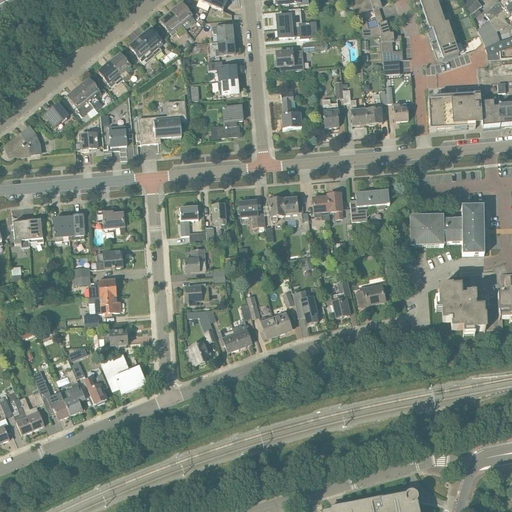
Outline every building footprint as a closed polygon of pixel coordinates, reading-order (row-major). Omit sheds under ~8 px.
[(212,0),(209,7),(222,12),(227,0),(212,0)] [(375,18),(381,17),(377,6),(380,5),(380,7),(381,7),(378,0),(369,0),(351,6),(357,24),(366,21),(364,13),(373,10),(375,18)] [(418,0),(422,10),(438,4),(436,0),(418,0)] [(461,0),(470,16),(482,8),(477,1),(478,0),(461,0)] [(489,21),(511,3),(511,0),(499,0),(497,2),(499,4),(484,15),(489,21)] [(511,3),(489,21),(489,22),(493,28),(497,32),(502,30),(502,31),(509,26),(504,20),(511,13),(511,3)] [(438,4),(422,10),(425,20),(441,15),(438,4)] [(170,14),(185,32),(196,23),(192,18),(181,5),(170,14)] [(301,25),(300,10),(289,11),(289,17),(277,18),(279,40),(299,38),(300,41),(308,40),(307,24),(301,25)] [(480,14),(478,11),(477,11),(472,14),(470,16),(472,21),(480,14)] [(170,14),(159,23),(170,36),(172,38),(175,35),(176,36),(179,40),(186,34),(170,14)] [(441,15),(425,20),(429,31),(432,30),(445,25),(441,15)] [(380,38),(391,37),(387,25),(386,25),(387,26),(384,27),(381,17),(375,18),(378,27),(369,30),(366,21),(357,24),(362,39),(380,38)] [(497,32),(493,28),(489,22),(478,30),(476,31),(479,37),(482,44),(484,50),(500,43),(497,32)] [(435,40),(451,34),(447,24),(445,25),(432,30),(435,40)] [(216,44),(232,42),(231,28),(215,30),(212,30),(213,37),(216,37),(216,44)] [(511,30),(511,31),(511,34),(511,38),(500,43),(484,50),(487,56),(503,51),(511,48),(511,30)] [(139,39),(154,58),(161,52),(159,49),(163,46),(150,31),(139,39)] [(439,50),(455,45),(451,34),(435,40),(439,50)] [(391,37),(380,38),(382,63),(398,62),(403,61),(409,61),(409,60),(402,61),(402,52),(393,53),(392,43),(394,43),(393,37),(391,37)] [(144,67),(154,58),(139,39),(128,48),(139,61),(144,67)] [(232,42),(216,44),(217,51),(214,51),(215,57),(234,55),(232,42)] [(303,54),(323,52),(322,43),(302,45),(303,54)] [(442,61),(458,56),(455,45),(439,50),(442,61)] [(511,48),(503,51),(487,56),(487,62),(511,60),(511,48)] [(302,59),(301,52),(293,53),(276,55),(276,62),(275,62),(276,68),(277,68),(277,69),(294,67),(293,60),(302,59)] [(108,65),(122,82),(123,83),(130,78),(127,75),(132,71),(130,69),(119,56),(108,65)] [(487,78),(511,76),(511,60),(487,62),(488,78),(487,78)] [(398,62),(382,63),(383,70),(399,68),(398,62)] [(112,90),(122,82),(108,65),(98,74),(108,87),(108,86),(112,90)] [(380,74),(381,67),(375,66),(373,72),(380,74)] [(217,84),(236,82),(235,68),(219,70),(219,69),(216,70),(217,84)] [(383,70),(383,77),(399,75),(399,68),(383,70)] [(497,97),(511,95),(511,76),(487,78),(483,78),(484,96),(479,96),(480,105),(481,125),(482,130),(500,128),(498,108),(497,97)] [(77,90),(88,103),(94,98),(96,101),(101,97),(88,81),(77,90)] [(236,82),(217,84),(219,97),(221,97),(237,96),(236,82)] [(93,109),(88,103),(77,90),(67,99),(79,114),(77,115),(81,119),(93,109)] [(366,126),(365,110),(356,111),(355,101),(350,102),(349,92),(342,92),(343,100),(343,106),(350,106),(351,111),(351,112),(352,127),(366,126)] [(385,105),(385,95),(384,92),(378,92),(378,95),(373,96),(374,110),(365,110),(366,126),(382,125),(380,109),(380,106),(385,105)] [(292,115),(291,103),(293,102),(293,95),(280,96),(280,103),(282,103),(283,116),(281,117),(282,131),(301,130),(299,115),(292,115)] [(474,125),(481,125),(480,105),(479,96),(472,97),(472,100),(427,103),(429,133),(475,130),(474,125)] [(330,105),(330,101),(323,101),(324,130),(338,129),(338,120),(339,120),(339,111),(337,111),(337,105),(330,105)] [(155,146),(155,141),(181,139),(179,123),(186,123),(185,102),(165,104),(166,118),(138,120),(139,136),(135,136),(136,143),(140,142),(140,147),(155,146)] [(399,109),(399,105),(392,106),(394,124),(408,122),(407,108),(399,109)] [(61,125),(67,121),(66,120),(67,119),(57,107),(45,117),(55,129),(60,124),(61,125)] [(511,107),(505,108),(498,108),(500,128),(511,127),(511,107)] [(236,128),(235,123),(242,123),(240,108),(221,110),(223,128),(215,129),(216,140),(239,138),(238,127),(236,128)] [(110,149),(126,148),(124,127),(108,128),(110,149)] [(39,155),(40,147),(36,139),(29,130),(21,137),(22,138),(8,149),(10,156),(30,154),(30,156),(39,155)] [(80,152),(81,151),(96,150),(95,135),(79,136),(80,152)] [(374,194),(374,191),(369,192),(369,194),(356,195),(356,202),(349,202),(351,224),(367,222),(366,214),(371,209),(374,212),(383,211),(387,207),(388,206),(387,193),(374,194)] [(329,214),(329,215),(330,215),(330,216),(335,215),(335,221),(342,221),(340,196),(327,197),(328,199),(327,199),(329,214)] [(328,215),(329,215),(329,214),(327,199),(313,200),(314,216),(313,216),(314,219),(321,219),(321,215),(328,214),(328,215)] [(283,202),(284,218),(285,222),(298,221),(298,227),(300,227),(301,235),(309,234),(308,220),(302,220),(301,206),(297,206),(296,200),(283,202)] [(284,218),(283,202),(282,202),(282,201),(269,202),(270,220),(270,223),(277,223),(277,219),(284,218)] [(257,216),(255,203),(238,205),(240,220),(251,219),(252,229),(265,228),(264,215),(257,216)] [(224,211),(224,206),(212,207),(213,214),(210,214),(210,223),(213,223),(213,228),(226,227),(225,219),(228,219),(228,210),(224,211)] [(206,244),(205,234),(189,235),(188,223),(198,222),(197,208),(179,210),(179,212),(178,212),(178,216),(179,216),(181,238),(189,238),(189,246),(206,244)] [(483,257),(483,208),(461,208),(460,221),(443,221),(443,217),(409,218),(409,248),(443,248),(443,245),(461,245),(461,257),(483,257)] [(112,215),(111,212),(96,213),(97,224),(103,224),(103,231),(115,230),(116,236),(124,235),(122,216),(112,217),(112,215)] [(67,219),(69,239),(69,241),(84,240),(82,218),(74,218),(74,219),(67,219)] [(62,239),(69,239),(67,219),(54,220),(55,243),(62,242),(62,239)] [(27,223),(29,244),(37,243),(37,244),(43,244),(43,240),(42,240),(40,222),(27,223)] [(30,249),(29,244),(27,223),(12,225),(15,247),(20,246),(20,250),(30,249)] [(205,234),(206,244),(214,244),(213,229),(206,230),(206,234),(205,234)] [(199,273),(206,273),(204,251),(191,252),(192,261),(183,262),(184,274),(199,273)] [(121,269),(120,253),(102,255),(97,255),(98,263),(103,263),(103,270),(121,269)] [(313,270),(311,260),(303,262),(305,272),(313,270)] [(406,272),(408,271),(405,264),(405,263),(404,262),(394,266),(398,275),(405,272),(406,272)] [(74,279),(89,277),(89,269),(73,271),(74,279)] [(511,275),(508,276),(470,278),(470,289),(461,289),(461,299),(465,299),(465,297),(475,296),(476,310),(483,309),(485,332),(503,331),(502,320),(498,321),(497,298),(505,298),(504,284),(511,283),(511,275)] [(21,276),(12,276),(12,284),(21,283),(21,276)] [(89,277),(74,279),(74,287),(90,286),(89,277)] [(89,299),(115,297),(114,282),(98,283),(93,283),(94,287),(88,288),(89,299)] [(349,317),(345,301),(351,299),(347,283),(337,285),(339,295),(325,298),(328,308),(333,306),(336,320),(349,317)] [(511,283),(504,284),(505,298),(497,298),(498,321),(508,320),(509,324),(511,323),(511,283)] [(186,307),(192,307),(192,304),(201,303),(201,292),(206,291),(206,285),(195,286),(195,290),(185,290),(186,307)] [(382,294),(380,287),(362,291),(361,288),(359,289),(359,292),(356,293),(360,309),(384,303),(384,301),(385,301),(383,293),(382,294)] [(461,299),(461,289),(438,290),(439,301),(434,301),(435,313),(442,313),(442,323),(451,323),(451,331),(462,331),(462,337),(474,337),(474,332),(485,332),(483,309),(476,310),(475,296),(465,297),(465,299),(461,299)] [(306,301),(305,293),(293,296),(298,321),(305,319),(306,327),(317,324),(315,316),(324,314),(322,308),(316,310),(314,299),(306,301)] [(286,309),(294,306),(290,294),(282,296),(286,309)] [(115,297),(89,299),(88,300),(88,305),(100,304),(101,316),(104,316),(104,318),(112,317),(112,314),(119,314),(119,304),(116,305),(115,297)] [(246,300),(247,303),(251,321),(252,322),(260,320),(254,298),(246,300)] [(244,323),(251,321),(247,303),(241,305),(242,309),(240,309),(244,323)] [(206,313),(210,325),(216,323),(212,312),(206,313)] [(216,342),(210,325),(206,313),(188,314),(188,320),(199,320),(207,345),(216,342)] [(273,319),(279,336),(280,336),(285,334),(291,332),(291,331),(294,330),(291,323),(288,324),(285,315),(273,319)] [(84,330),(99,329),(97,316),(83,317),(84,330)] [(278,336),(279,336),(273,319),(260,324),(263,333),(261,334),(263,341),(267,339),(267,340),(272,338),(273,339),(278,337),(278,336)] [(233,335),(239,350),(240,350),(240,351),(245,349),(245,348),(251,346),(247,336),(251,335),(247,326),(241,328),(241,326),(232,330),(233,335)] [(238,351),(239,350),(233,335),(232,330),(231,330),(232,332),(224,335),(223,331),(217,333),(222,349),(225,348),(227,355),(233,352),(234,354),(238,352),(238,351)] [(110,348),(127,346),(126,332),(108,334),(109,339),(104,339),(104,348),(110,347),(110,348)] [(26,339),(24,333),(17,336),(19,342),(26,339)] [(430,344),(441,342),(439,333),(429,335),(430,344)] [(200,366),(205,364),(204,363),(209,362),(206,356),(208,356),(204,344),(189,350),(195,367),(199,365),(200,366)] [(76,362),(73,354),(68,356),(71,364),(76,362)] [(121,395),(130,392),(145,386),(139,369),(129,373),(122,357),(117,359),(102,365),(114,393),(119,391),(120,393),(121,395)] [(72,370),(77,381),(84,378),(80,367),(72,370)] [(78,384),(77,381),(72,370),(66,373),(74,392),(68,394),(67,392),(60,395),(63,401),(69,417),(82,412),(79,406),(85,404),(78,384)] [(58,422),(69,417),(59,392),(49,396),(40,373),(31,377),(38,394),(43,405),(48,417),(55,414),(58,422)] [(108,389),(102,376),(98,377),(97,379),(98,381),(93,383),(91,381),(90,380),(85,382),(88,390),(94,406),(97,405),(102,404),(101,403),(106,401),(102,391),(108,389)] [(38,408),(43,405),(38,394),(33,396),(38,408)] [(5,402),(3,398),(0,399),(0,405),(5,418),(12,416),(6,402),(5,402)] [(24,411),(22,408),(19,399),(13,402),(19,416),(14,418),(21,437),(33,433),(24,411)] [(24,411),(33,433),(44,428),(36,409),(29,411),(27,406),(22,408),(24,411)] [(0,445),(9,442),(1,422),(0,422),(0,445)] [(417,511),(416,505),(417,502),(417,500),(417,498),(415,497),(414,496),(413,495),(412,495),(410,495),(407,496),(406,496),(405,498),(382,503),(382,501),(331,511),(417,511)]
